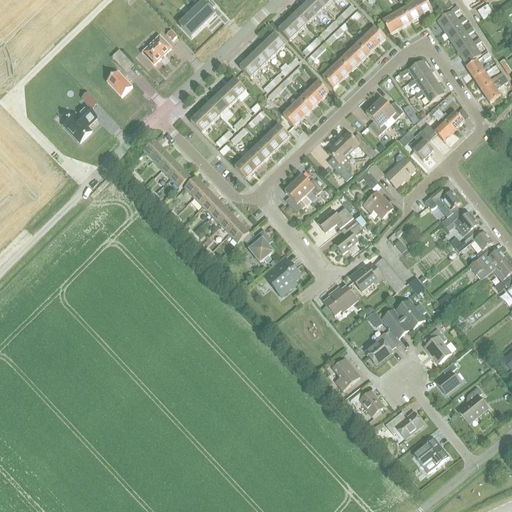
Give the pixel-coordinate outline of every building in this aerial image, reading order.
[(181,28),(181,29),(191,40),(216,16),(211,12),(216,8),(208,0),(199,0),(204,5),(188,20),(187,19),(184,21),(186,23),(181,28)] [(324,10),(313,0),(312,0),(305,8),(315,19),(324,10)] [(330,0),(313,0),(324,10),(332,2),(330,0)] [(424,0),(422,0),(413,6),(421,19),(432,12),(424,0)] [(449,3),(446,0),(442,0),(435,5),(439,10),(449,3)] [(452,8),(449,3),(439,10),(442,15),(452,8)] [(421,19),(413,6),(403,12),(411,25),(421,19)] [(344,14),(348,18),(355,11),(352,7),(344,14)] [(477,13),(483,22),(492,16),(486,7),(477,13)] [(315,19),(305,8),(296,16),(307,27),(315,19)] [(459,25),(457,23),(453,16),(459,12),(457,8),(451,13),(451,14),(436,24),(444,35),(459,25)] [(403,12),(393,18),(401,31),(411,25),(403,12)] [(348,18),(344,14),(337,21),(341,25),(348,18)] [(356,15),(349,21),(352,25),(360,18),(356,15)] [(307,27),(296,16),(288,24),(298,35),(307,27)] [(401,31),(393,18),(382,24),(390,37),(401,31)] [(464,19),(457,23),(459,25),(444,35),(451,46),(466,36),(465,34),(460,27),(466,22),(464,19)] [(352,25),(349,21),(342,28),(345,32),(352,25)] [(298,35),(288,24),(279,33),(289,44),(298,35)] [(327,31),(330,35),(338,28),(334,24),(327,31)] [(229,27),(222,31),(225,39),(233,36),(229,27)] [(374,30),(365,39),(376,50),(385,41),(374,30)] [(473,47),(472,45),(467,37),(473,33),(471,30),(465,34),(466,36),(451,46),(458,57),(473,47)] [(330,35),(327,31),(320,38),(323,41),(330,35)] [(332,38),(335,41),(343,35),(339,31),(332,38)] [(171,32),(166,37),(172,43),(177,38),(171,32)] [(275,37),(266,45),(276,56),(285,47),(275,37)] [(335,41),(332,38),(325,45),(328,48),(335,41)] [(160,39),(142,55),(154,67),(161,61),(165,57),(164,57),(171,51),(160,39)] [(365,39),(357,47),(367,58),(376,50),(365,39)] [(310,47),(313,51),(320,44),(317,40),(310,47)] [(479,41),(472,45),(473,47),(458,57),(465,68),(480,58),(474,48),(481,44),(479,41)] [(266,45),(257,53),(268,64),(276,56),(266,45)] [(128,46),(122,52),(132,62),(138,56),(128,46)] [(313,51),(310,47),(303,54),(306,58),(313,51)] [(367,58),(357,47),(348,55),(359,66),(367,58)] [(322,48),(315,55),(318,58),(325,51),(322,48)] [(257,53),(249,62),(259,72),(268,64),(257,53)] [(318,58),(315,55),(307,62),(311,65),(318,58)] [(359,66),(348,55),(340,64),(350,74),(359,66)] [(289,68),(292,71),(299,65),(296,61),(289,68)] [(128,62),(122,68),(126,72),(132,66),(128,62)] [(259,72),(249,62),(240,70),(250,81),(259,72)] [(408,75),(413,83),(414,84),(429,74),(422,62),(407,72),(406,72),(400,76),(402,78),(408,75)] [(473,82),(484,75),(476,63),(465,70),(473,82)] [(503,63),(499,65),(507,77),(511,75),(503,63)] [(340,64),(331,72),(341,83),(350,74),(340,64)] [(292,71),(289,68),(281,75),(285,78),(292,71)] [(300,69),(293,75),(296,79),(303,72),(300,69)] [(341,83),(331,72),(322,80),(332,91),(341,83)] [(132,89),(118,74),(107,84),(122,100),(132,89)] [(415,86),(421,94),(421,95),(437,85),(429,74),(414,84),(413,83),(408,86),(410,89),(415,86)] [(296,79),(293,75),(286,82),(289,85),(296,79)] [(492,87),(484,75),(473,82),(481,94),(492,87)] [(497,83),(503,79),(501,75),(494,80),(497,83)] [(156,77),(151,82),(157,88),(162,83),(156,77)] [(278,78),(271,85),(274,88),(282,81),(278,78)] [(481,94),(489,106),(500,98),(496,92),(507,84),(503,79),(497,83),(492,87),(481,94)] [(235,81),(226,90),(237,102),(246,93),(235,81)] [(274,88),(271,85),(264,91),(267,95),(274,88)] [(276,92),(279,96),(286,89),(283,85),(276,92)] [(318,85),(309,93),(319,104),(328,96),(318,85)] [(421,95),(421,94),(415,97),(417,100),(423,97),(429,106),(444,96),(437,85),(421,95)] [(226,90),(217,98),(228,110),(237,102),(226,90)] [(302,91),(298,96),(302,100),(300,101),(311,112),(319,104),(309,93),(306,96),(302,91)] [(279,96),(276,92),(269,99),(272,103),(279,96)] [(88,94),(81,101),(91,111),(98,105),(88,94)] [(228,110),(217,98),(208,107),(220,118),(228,110)] [(300,101),(292,109),(302,120),(311,112),(300,101)] [(374,109),(388,123),(392,120),(395,123),(403,115),(393,105),(389,109),(382,101),(374,109)] [(403,103),(399,106),(402,111),(407,108),(403,103)] [(254,115),(260,109),(257,105),(251,111),(254,115)] [(220,118),(208,107),(200,115),(211,127),(220,118)] [(402,112),(406,117),(411,113),(408,108),(402,112)] [(75,116),(63,127),(80,145),(92,134),(86,128),(88,126),(89,127),(97,120),(87,109),(77,119),(75,116)] [(302,120),(292,109),(283,118),(293,129),(302,120)] [(388,123),(374,109),(366,116),(374,124),(368,129),(378,139),(387,130),(384,127),(388,123)] [(443,118),(437,112),(435,115),(440,120),(443,118)] [(255,120),(259,124),(265,118),(261,114),(255,120)] [(211,127),(200,115),(191,124),(202,135),(211,127)] [(440,120),(435,115),(432,117),(438,123),(440,120)] [(455,115),(445,125),(454,134),(464,124),(455,115)] [(240,122),(243,126),(250,120),(246,116),(240,122)] [(259,124),(255,120),(248,126),(252,130),(259,124)] [(243,126),(240,122),(233,128),(237,132),(243,126)] [(454,134),(445,125),(434,135),(427,127),(421,133),(430,142),(436,137),(443,144),(454,134)] [(278,127),(269,136),(281,148),(290,139),(278,127)] [(244,131),(237,137),(241,141),(248,134),(244,131)] [(226,142),(232,136),(228,132),(223,138),(226,142)] [(430,142),(421,133),(414,140),(420,146),(412,153),(422,163),(432,154),(425,147),(430,142)] [(269,136),(261,144),(272,156),(281,148),(269,136)] [(338,146),(348,156),(358,148),(370,161),(376,156),(358,137),(353,142),(348,136),(338,146)] [(241,141),(237,137),(231,143),(234,147),(241,141)] [(226,142),(223,138),(216,145),(219,149),(226,142)] [(152,164),(164,153),(155,144),(143,155),(152,164)] [(272,156),(261,144),(252,153),(264,164),(272,156)] [(352,160),(348,156),(338,146),(328,155),(333,161),(329,165),(346,184),(352,178),(346,172),(349,169),(346,166),(352,160)] [(381,146),(376,151),(381,157),(387,151),(381,146)] [(223,158),(230,152),(226,148),(219,154),(223,158)] [(164,153),(152,164),(161,173),(173,162),(164,153)] [(252,153),(244,161),(255,173),(264,164),(252,153)] [(396,167),(384,179),(395,191),(414,173),(402,161),(398,157),(396,160),(395,166),(396,167)] [(255,173),(244,161),(235,170),(246,182),(255,173)] [(182,171),(173,162),(161,173),(170,182),(182,171)] [(377,183),(383,177),(372,166),(366,171),(377,183)] [(182,171),(170,182),(179,192),(191,180),(182,171)] [(161,188),(166,184),(159,176),(155,179),(161,188)] [(316,200),(315,199),(323,191),(313,181),(309,185),(302,178),(293,186),(311,205),(316,200)] [(372,192),(377,187),(368,178),(363,182),(372,192)] [(194,201),(205,190),(196,181),(185,192),(194,201)] [(297,216),(305,208),(307,209),(311,205),(293,186),(285,195),(292,202),(287,206),(297,216)] [(205,190),(194,201),(202,210),(214,199),(205,190)] [(430,200),(424,205),(430,213),(434,211),(436,208),(437,208),(437,207),(438,207),(438,206),(438,205),(439,205),(440,204),(441,204),(442,203),(450,214),(452,217),(458,212),(455,209),(460,206),(451,195),(446,198),(441,191),(430,199),(430,200)] [(147,194),(143,198),(152,207),(156,203),(147,194)] [(182,194),(178,198),(186,206),(190,202),(182,194)] [(373,212),(382,222),(393,211),(377,194),(363,207),(370,214),(373,212)] [(214,199),(202,210),(211,219),(223,208),(214,199)] [(232,217),(223,208),(211,219),(220,228),(232,217)] [(333,213),(317,225),(326,235),(336,227),(340,231),(353,221),(345,210),(336,217),(333,213)] [(449,234),(457,227),(459,231),(459,234),(465,242),(478,233),(475,230),(477,227),(468,216),(463,220),(461,218),(462,217),(458,212),(452,217),(442,225),(449,234)] [(240,226),(232,217),(220,228),(228,238),(240,226)] [(360,218),(355,222),(360,228),(365,224),(360,218)] [(343,256),(358,244),(354,239),(364,232),(360,228),(355,222),(341,233),(345,238),(334,246),(343,256)] [(240,226),(228,238),(237,247),(242,242),(249,236),(240,226)] [(490,251),(488,248),(492,245),(483,234),(483,235),(480,231),(478,233),(465,242),(456,250),(455,251),(458,255),(473,243),(481,253),(476,257),(478,261),(484,256),(490,251)] [(268,240),(263,234),(247,247),(251,252),(250,252),(260,265),(273,255),(264,244),(268,240)] [(249,236),(242,242),(245,245),(251,239),(249,236)] [(402,255),(407,252),(399,243),(394,246),(402,255)] [(209,257),(212,254),(207,249),(204,253),(209,257)] [(479,261),(469,268),(476,277),(481,283),(488,278),(493,273),(496,271),(506,263),(497,252),(494,255),(490,251),(484,256),(478,261),(479,261)] [(377,273),(387,265),(383,260),(373,268),(374,268),(377,273)] [(299,277),(289,266),(284,261),(275,268),(276,270),(265,279),(273,289),(275,287),(283,297),(296,287),(292,282),(299,277)] [(496,271),(493,273),(501,283),(494,289),(498,293),(505,288),(505,287),(511,281),(511,277),(511,276),(511,275),(511,270),(506,263),(496,271)] [(387,265),(377,273),(381,277),(391,270),(387,265)] [(374,268),(369,272),(366,268),(350,280),(362,294),(377,282),(378,284),(384,280),(381,277),(377,273),(374,268)] [(394,274),(391,270),(381,277),(384,280),(385,282),(394,274)] [(398,279),(394,274),(385,282),(388,286),(398,279)] [(401,283),(398,279),(388,286),(392,291),(401,283)] [(416,280),(408,286),(415,295),(423,288),(416,280)] [(401,283),(392,291),(396,296),(405,288),(401,283)] [(342,292),(339,289),(332,295),(333,297),(323,305),(334,318),(351,305),(352,307),(358,303),(346,289),(342,292)] [(448,295),(439,303),(444,310),(453,302),(448,295)] [(415,310),(409,303),(395,314),(394,312),(383,321),(399,341),(409,333),(410,335),(425,323),(421,318),(426,314),(419,306),(415,310)] [(456,316),(453,319),(458,325),(466,319),(462,315),(458,318),(456,316)] [(373,316),(367,320),(370,325),(376,320),(373,316)] [(448,321),(442,326),(446,330),(451,326),(448,321)] [(446,343),(438,332),(424,343),(427,347),(424,350),(429,356),(430,356),(438,366),(451,356),(443,345),(446,343)] [(376,346),(365,354),(376,368),(392,355),(391,353),(396,350),(400,346),(390,333),(385,337),(384,336),(374,344),(376,346)] [(511,352),(497,365),(507,378),(511,374),(511,352)] [(496,353),(490,359),(493,362),(499,357),(496,353)] [(343,394),(360,380),(345,361),(332,371),(340,380),(335,384),(343,394)] [(451,375),(457,370),(453,366),(442,374),(446,378),(437,386),(445,397),(459,386),(451,375)] [(469,426),(487,411),(478,399),(482,396),(478,390),(468,399),(472,404),(459,414),(469,426)] [(372,419),(384,409),(371,394),(365,399),(361,394),(350,403),(356,411),(362,407),(372,419)] [(346,402),(340,407),(343,410),(349,405),(346,402)] [(404,442),(423,427),(414,415),(403,424),(398,418),(386,428),(393,437),(398,433),(404,442)] [(380,426),(372,432),(375,436),(383,429),(380,426)] [(434,441),(413,457),(423,470),(428,476),(436,469),(449,459),(434,441)]
